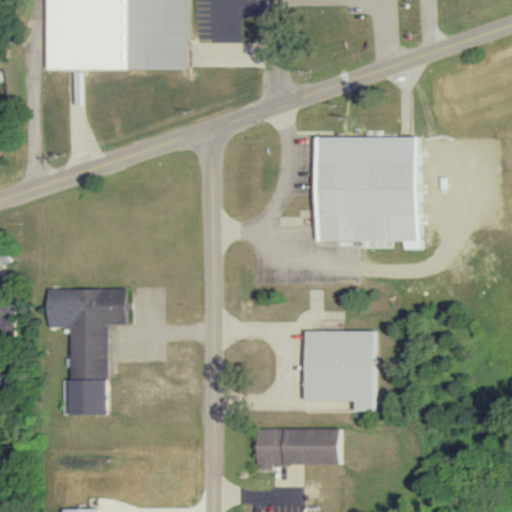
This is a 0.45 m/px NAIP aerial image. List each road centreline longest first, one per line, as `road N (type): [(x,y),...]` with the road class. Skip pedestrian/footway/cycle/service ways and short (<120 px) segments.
road 1 (tertiary): [(511,24),(0,199)]
road 2 (residential): [(208,511),(204,127)]
